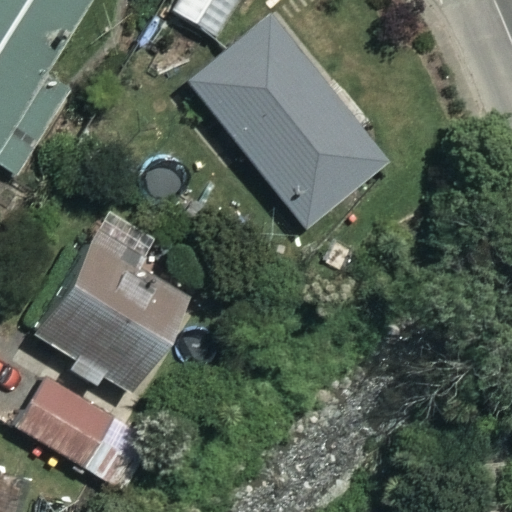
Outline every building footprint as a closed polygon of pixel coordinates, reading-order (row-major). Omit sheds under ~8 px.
[(74,0),(0,0),(0,170),(6,175),(12,165),(57,90),(31,74),(74,0)] [(222,0),(163,0),(160,7),(204,33),(222,0)] [(372,159),(256,12),(172,79),(288,226),(372,159)] [(5,323),(58,355),(50,368),(83,387),(90,374),(110,385),(164,294),(58,232),(5,323)] [(111,487),(128,458),(85,434),(96,414),(29,376),(2,424),(111,487)]
